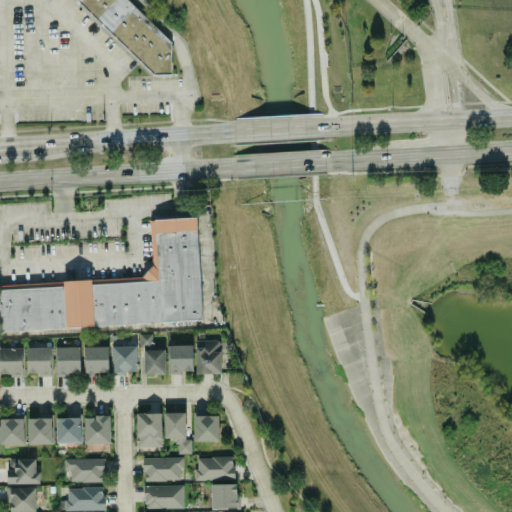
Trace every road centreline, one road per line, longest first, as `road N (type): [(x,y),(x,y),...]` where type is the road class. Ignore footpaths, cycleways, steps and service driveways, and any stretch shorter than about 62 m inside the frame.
road 1 (residential): [(0,393),(227,395),(275,511)]
road 2 (primary): [(0,180),(232,168)]
road 3 (primary): [(232,132),(32,143)]
road 4 (primary): [(511,110),(321,125)]
road 5 (residential): [(121,392),(123,511)]
